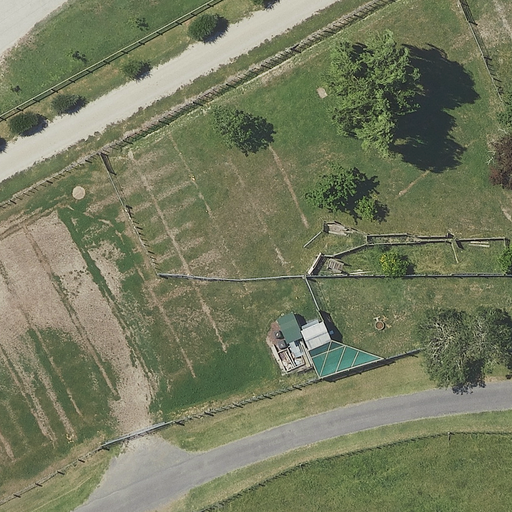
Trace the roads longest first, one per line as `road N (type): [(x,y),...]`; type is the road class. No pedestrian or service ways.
road 1 (unknown): [(511,416),(310,441),(112,511)]
road 2 (unknown): [(312,0),(0,167)]
